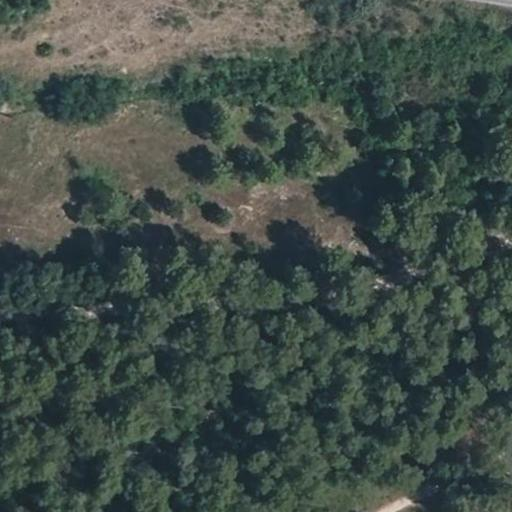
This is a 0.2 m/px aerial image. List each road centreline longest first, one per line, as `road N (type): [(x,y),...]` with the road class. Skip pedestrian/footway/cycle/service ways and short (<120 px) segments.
road 1 (unclassified): [(0,312),(297,293),(511,236)]
road 2 (track): [(511,448),(391,511)]
